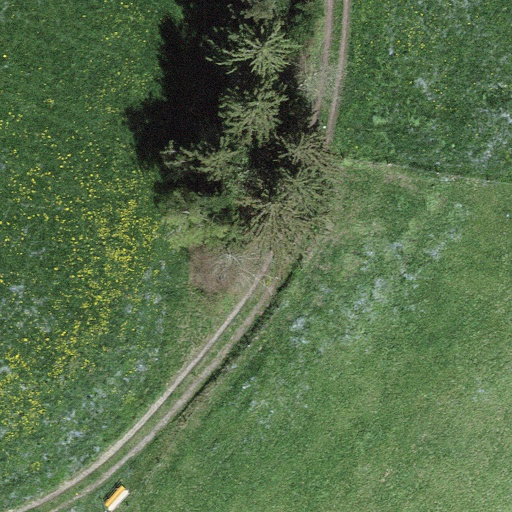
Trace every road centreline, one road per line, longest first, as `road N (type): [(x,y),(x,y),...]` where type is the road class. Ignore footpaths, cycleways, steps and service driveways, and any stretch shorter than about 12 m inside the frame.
road 1 (track): [(96,511),(293,219),(325,105),(328,0)]
road 2 (track): [(33,511),(116,459),(165,409)]
